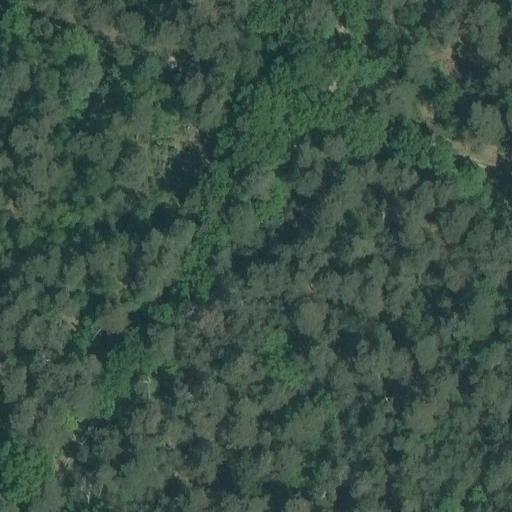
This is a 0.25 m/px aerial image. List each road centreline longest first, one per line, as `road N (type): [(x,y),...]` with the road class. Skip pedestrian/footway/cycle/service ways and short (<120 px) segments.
road 1 (track): [(39,511),(369,0)]
road 2 (track): [(5,0),(511,174)]
